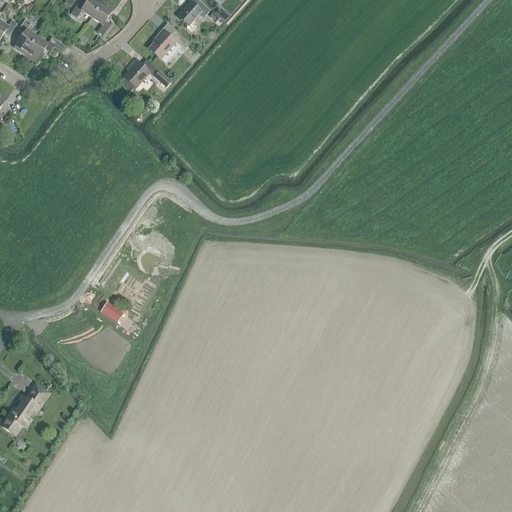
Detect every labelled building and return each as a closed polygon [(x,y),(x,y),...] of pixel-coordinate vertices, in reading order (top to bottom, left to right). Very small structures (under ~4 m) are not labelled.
[(91,19),(103,2),(100,0),(88,0),(83,7),(78,4),(70,15),(76,19),(81,12),(91,19)] [(210,12),(198,1),(193,6),(190,3),(177,18),(187,26),(186,27),(186,29),(190,33),(192,33),(197,27),(196,25),(193,22),(199,15),(204,18),(210,12)] [(103,2),(91,19),(102,26),(97,33),(103,37),(110,26),(105,22),(114,9),(103,2)] [(225,22),(228,19),(218,10),(215,14),(225,22)] [(215,23),(220,18),(214,13),(209,17),(215,23)] [(24,56),(37,38),(26,31),(31,24),(25,20),(17,32),(22,35),(14,48),(24,56)] [(0,21),(0,39),(4,34),(8,37),(17,25),(12,22),(8,27),(0,21)] [(189,44),(174,32),(169,38),(162,32),(156,38),(158,39),(148,50),(159,60),(174,43),(183,51),(189,44)] [(99,46),(103,41),(98,37),(94,43),(99,46)] [(37,38),(24,56),(35,63),(44,50),(50,54),(57,43),(52,39),(47,45),(37,38)] [(129,94),(134,89),(135,89),(149,73),(136,62),(127,71),(128,73),(123,79),(119,84),(129,94)] [(166,89),(171,83),(159,72),(153,78),(166,89)] [(100,312),(117,324),(123,314),(106,303),(100,312)] [(24,399),(20,403),(21,404),(16,411),(13,409),(1,428),(13,436),(20,427),(24,429),(30,421),(27,419),(30,414),(33,416),(38,409),(36,407),(38,404),(40,406),(48,395),(35,386),(26,400),(24,399)]
